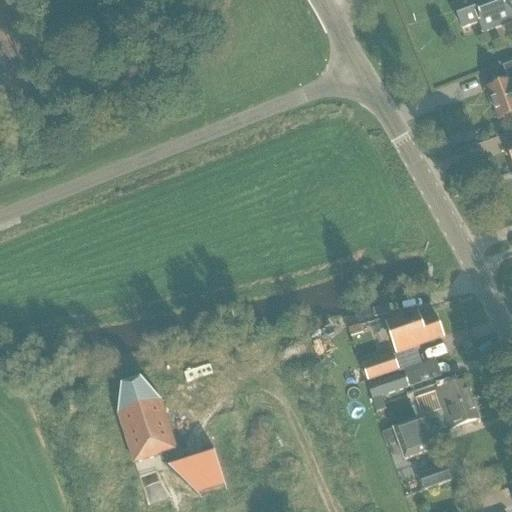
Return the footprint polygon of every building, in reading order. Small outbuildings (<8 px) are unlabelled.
[(511,23),(511,0),(470,0),(470,1),(454,7),(462,30),(479,24),(483,35),(511,23)] [(511,116),(511,63),(503,67),(509,83),(487,91),(489,96),(487,96),(490,106),(492,105),(498,121),(511,116)] [(418,313),(387,324),(397,352),(416,346),(416,347),(443,338),(437,319),(422,325),(418,313)] [(351,338),(364,335),(361,327),(348,331),(351,338)] [(369,384),(400,372),(392,353),(362,365),(369,384)] [(409,388),(405,375),(377,384),(382,397),(409,388)] [(124,388),(118,414),(133,464),(178,450),(163,400),(143,382),(124,388)] [(417,401),(424,418),(472,403),(466,383),(435,394),(435,395),(417,401)] [(434,434),(447,429),(448,433),(479,422),(472,403),(424,418),(424,420),(396,430),(407,461),(439,449),(434,434)] [(391,432),(382,435),(387,448),(396,445),(391,432)] [(419,492),(445,483),(440,468),(413,477),(419,492)] [(198,494),(226,486),(221,469),(182,480),(198,494)]
